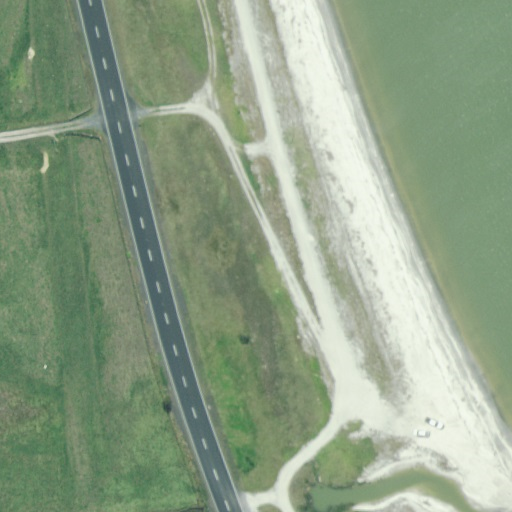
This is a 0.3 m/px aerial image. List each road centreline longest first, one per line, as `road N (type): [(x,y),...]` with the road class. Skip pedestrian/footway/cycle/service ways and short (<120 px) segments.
road 1 (secondary): [(91,0),(171,330),(232,511)]
road 2 (unknown): [(0,140),(119,118)]
